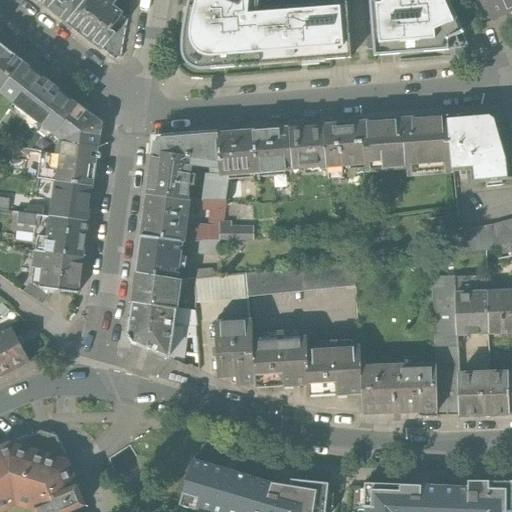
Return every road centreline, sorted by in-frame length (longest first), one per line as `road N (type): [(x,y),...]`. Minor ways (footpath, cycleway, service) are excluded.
road 1 (secondary): [(97,381),(351,443),(511,445)]
road 2 (residential): [(134,113),(446,90),(505,66)]
road 3 (residential): [(134,113),(97,381)]
road 4 (residential): [(134,113),(0,3)]
